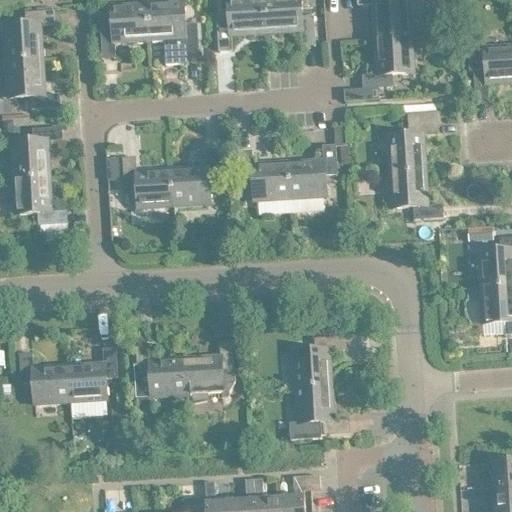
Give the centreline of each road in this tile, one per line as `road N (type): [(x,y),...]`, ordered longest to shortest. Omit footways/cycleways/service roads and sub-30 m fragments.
road 1 (unclassified): [(414,385),(406,280),(369,272),(104,284)]
road 2 (residential): [(91,114),(325,96)]
road 3 (residential): [(104,284),(91,114)]
road 4 (residential): [(346,511),(346,455),(419,454)]
